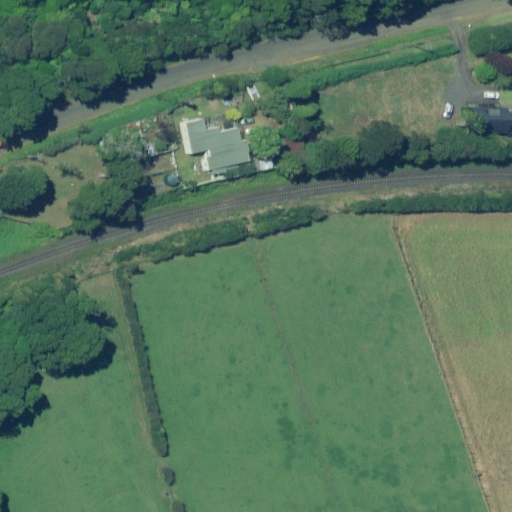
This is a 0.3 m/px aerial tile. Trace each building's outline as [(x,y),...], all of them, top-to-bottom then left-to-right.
[(244,97),(245,98),(246,99),(247,100),(249,101),(251,101),(252,101),(254,101),(256,101),(257,100),(259,99),(260,98),(261,96),(262,95),(262,93),(262,92),(262,90),(261,88),(261,87),(260,85),(258,84),(257,83),(256,82),(254,82),(252,82),(250,82),(249,83),(247,83),(246,84),(245,85),(244,87),(243,88),(243,90),(243,92),(243,93),(243,95),(244,97)] [(479,140),(479,133),(501,133),(501,124),(511,123),(511,106),(462,106),(462,140),(479,140)] [(227,128),(210,132),(206,116),(175,123),(182,154),(199,150),(200,154),(196,155),(199,171),(204,170),(205,174),(234,168),(233,161),(239,160),(235,141),(230,142),(227,128)] [(157,123),(134,130),(142,158),(165,152),(157,123)] [(300,151),(293,129),(274,135),(275,139),(260,144),(265,162),(300,151)] [(170,171),(168,170),(167,170),(166,170),(165,170),(163,170),(162,171),(161,171),(160,172),(159,173),(159,174),(158,176),(158,177),(158,178),(158,180),(159,181),(160,182),(161,183),(162,184),(163,184),(164,185),(165,185),(167,185),(168,185),(169,184),(170,183),(171,182),(172,181),(173,180),(173,179),(173,178),(173,176),(173,175),(172,174),(172,173),(171,172),(170,171)] [(132,192),(133,193),(134,194),(135,195),(136,195),(138,196),(139,196),(140,196),(142,195),(143,195),(144,194),(145,193),(146,192),(146,191),(147,189),(147,188),(147,187),(146,185),(146,184),(145,183),(144,182),(143,181),(142,181),(141,180),(139,180),(138,180),(137,181),(135,181),(134,182),(133,183),(133,184),(132,185),(132,186),(131,188),(132,189),(132,190),(132,192)]
